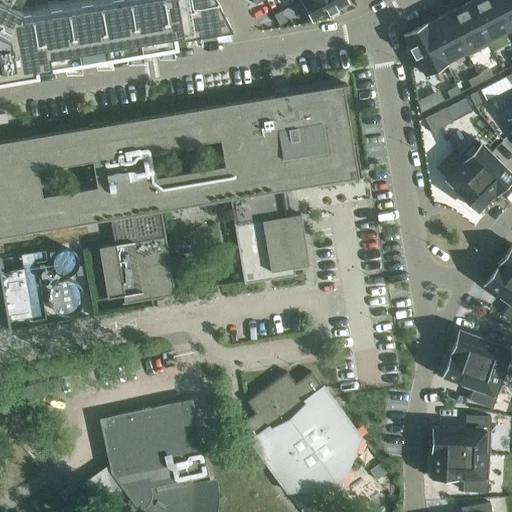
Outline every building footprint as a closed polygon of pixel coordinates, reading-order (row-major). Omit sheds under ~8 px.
[(0,0),(0,71),(20,68),(48,63),(47,59),(61,57),(77,54),(92,52),(108,49),(122,47),(138,44),(153,41),(169,39),(184,36),(200,34),(215,31),(229,29),(231,28),(216,0),(46,0),(46,1),(26,4),(26,3),(19,4),(19,3),(16,2),(17,0),(0,0)] [(299,0),(298,1),(309,22),(313,20),(327,12),(330,11),(336,8),(347,2),(345,0),(299,0)] [(493,0),(472,0),(468,2),(487,39),(488,39),(509,28),(493,0)] [(511,0),(493,0),(509,28),(511,26),(511,0)] [(468,2),(447,13),(466,51),(465,51),(467,55),(490,43),(488,39),(487,39),(468,2)] [(281,11),(274,14),(279,25),(286,21),(281,11)] [(426,23),(425,24),(445,62),(465,51),(466,51),(447,13),(426,24),(426,23)] [(425,24),(404,35),(424,73),(445,62),(425,24)] [(489,69),(478,74),(482,81),(493,76),(489,69)] [(478,74),(468,80),(471,87),(482,81),(478,74)] [(88,127),(0,141),(0,236),(110,218),(114,244),(99,247),(107,298),(123,295),(125,302),(122,302),(122,304),(175,295),(174,289),(161,209),(230,198),(243,277),(244,283),(297,274),(297,273),(294,274),(293,267),(309,264),(300,213),(288,215),(283,189),(340,180),(354,177),(339,89),(342,88),(341,85),(330,87),(274,96),(110,123),(110,121),(88,125),(88,127)] [(457,85),(446,91),(450,98),(461,92),(457,85)] [(476,91),(469,94),(475,105),(482,101),(476,91)] [(446,107),(435,112),(442,126),(453,121),(446,107)] [(435,112),(424,118),(432,132),(442,126),(435,112)] [(475,138),(458,155),(464,161),(495,192),(511,175),(511,173),(481,143),(475,138)] [(464,161),(446,179),(459,191),(459,192),(477,210),(494,193),(495,192),(464,161)] [(511,244),(498,264),(511,274),(511,244)] [(44,249),(20,253),(22,264),(36,261),(46,260),(44,249)] [(0,280),(6,319),(8,319),(9,319),(31,315),(32,320),(45,318),(36,261),(22,264),(22,266),(1,270),(1,269),(0,268),(0,280)] [(498,265),(484,284),(499,296),(510,304),(503,314),(511,320),(511,274),(498,264),(497,265),(498,265)] [(458,329),(450,353),(505,372),(511,351),(511,334),(494,328),(490,340),(477,335),(477,336),(458,329)] [(450,354),(442,376),(460,383),(473,388),(469,399),(492,408),(505,372),(450,353),(450,354)] [(346,470),(344,467),(344,466),(344,465),(345,465),(357,456),(357,455),(357,454),(355,451),(361,437),(354,428),(353,429),(328,394),(327,392),(329,386),(323,387),(311,371),(295,383),(287,371),(247,401),(255,412),(239,424),(250,440),(248,446),(254,445),(281,481),(280,482),(286,491),(301,490),(304,493),(304,494),(305,494),(306,493),(318,484),(319,484),(320,485),(322,487),(338,486),(340,487),(341,487),(339,485),(346,470)] [(19,399),(18,400),(27,413),(39,404),(38,404),(34,384),(23,387),(23,388),(19,399)] [(208,511),(210,506),(211,499),(211,495),(211,490),(210,486),(209,481),(203,451),(193,453),(182,400),(109,416),(121,471),(145,505),(142,507),(145,511),(208,511)] [(432,426),(431,451),(489,453),(490,416),(465,415),(465,427),(432,426)] [(431,458),(430,471),(431,471),(430,476),(463,477),(462,490),(488,491),(489,453),(431,451),(431,452),(431,458)] [(368,469),(378,482),(385,476),(376,463),(368,469)] [(461,511),(491,511),(490,502),(460,507),(461,511)]
